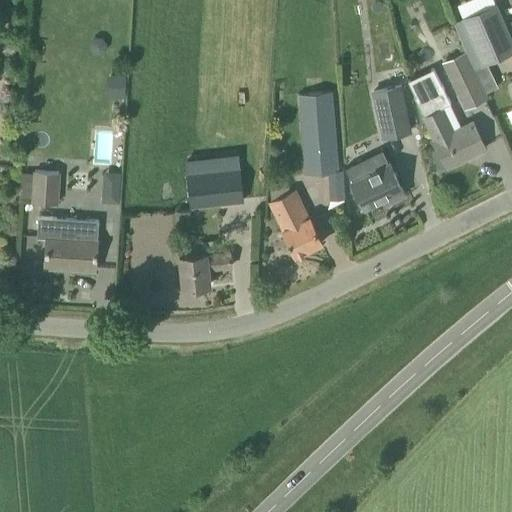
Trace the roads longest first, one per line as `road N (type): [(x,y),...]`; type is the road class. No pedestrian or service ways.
road 1 (unclassified): [(511,198),(242,327),(0,329)]
road 2 (unclassified): [(267,511),(511,288)]
